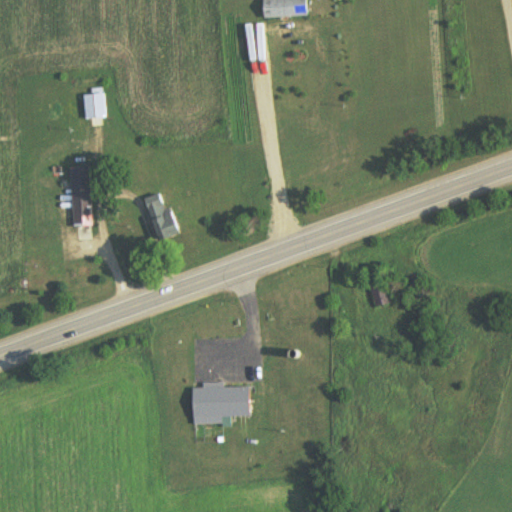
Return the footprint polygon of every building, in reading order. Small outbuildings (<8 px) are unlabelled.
[(308,19),(307,0),(265,0),(265,20),(308,19)] [(107,121),(106,96),(86,97),(87,122),(107,121)] [(95,227),(91,169),(72,170),(76,229),(95,227)] [(181,238),(172,209),(166,211),(162,196),(146,201),(159,244),(181,238)] [(378,310),(394,304),(386,283),(370,289),(378,310)] [(195,421),(252,420),(251,387),(194,388),(195,421)]
